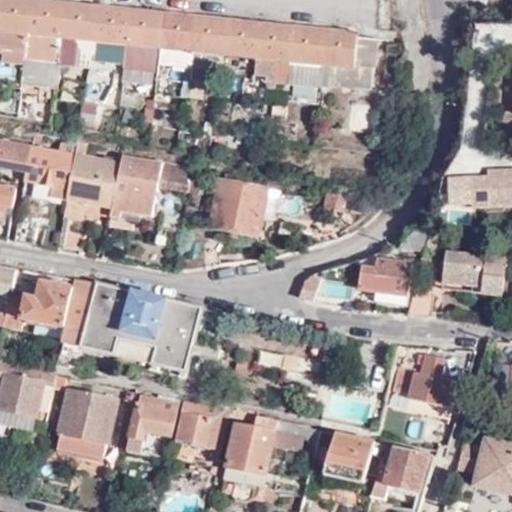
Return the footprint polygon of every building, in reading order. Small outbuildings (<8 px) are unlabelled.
[(43,62),(62,64),(63,58),(75,59),(75,66),(93,68),(94,60),(96,40),(130,45),(128,64),(126,83),(158,87),(160,65),(194,68),(225,71),(247,73),(248,58),(293,63),(291,77),(290,87),(324,90),(325,87),(374,93),(377,68),(379,68),(383,42),(360,39),(359,35),(19,0),(0,0),(0,51),(6,53),(29,55),(29,61),(43,62)] [(96,40),(94,60),(128,64),(130,45),(96,40)] [(29,65),(29,61),(29,55),(6,53),(5,62),(29,65)] [(63,58),(62,64),(75,66),(75,59),(63,58)] [(43,62),(43,70),(61,71),(62,64),(43,62)] [(40,89),(43,70),(28,68),(26,87),(40,89)] [(225,71),(194,68),(192,81),(223,85),(225,71)] [(290,90),(290,87),(291,77),(277,75),(275,88),(290,90)] [(0,108),(18,112),(21,91),(0,88),(0,108)] [(297,138),(299,123),(287,121),(285,136),(297,138)] [(68,200),(76,154),(0,139),(0,167),(27,173),(24,191),(68,200)] [(113,209),(122,164),(86,156),(88,144),(78,143),(76,154),(68,200),(65,216),(82,220),(85,203),(113,209)] [(199,196),(204,173),(124,156),(122,164),(113,209),(111,219),(120,221),(121,215),(152,221),(161,180),(191,187),(191,194),(199,196)] [(511,171),(473,172),(473,214),(511,213),(511,171)] [(264,221),(269,190),(222,181),(212,229),(261,237),(264,221)] [(0,240),(7,242),(15,189),(0,185),(0,240)] [(280,192),(269,190),(264,221),(274,223),(280,192)] [(366,214),(368,202),(326,193),(323,208),(348,213),(348,210),(366,214)] [(14,243),(32,247),(36,223),(18,220),(14,243)] [(59,252),(81,256),(86,230),(63,226),(59,252)] [(132,266),(150,269),(155,249),(137,245),(132,266)] [(188,271),(206,268),(209,250),(194,247),(188,271)] [(446,284),(477,287),(485,287),(484,295),(506,297),(510,260),(450,253),(446,284)] [(360,289),(379,293),(409,298),(415,266),(381,260),(379,270),(364,267),(360,289)] [(16,268),(0,264),(0,281),(12,284),(16,268)] [(322,280),(315,277),(311,278),(306,284),(303,294),(304,299),(314,304),(322,280)] [(65,330),(74,286),(41,279),(37,297),(27,296),(22,321),(65,330)] [(104,285),(75,280),(74,286),(65,330),(63,343),(189,371),(203,307),(104,285)] [(438,287),(417,285),(408,315),(434,317),(438,287)] [(485,287),(477,287),(476,294),(484,295),(485,287)] [(22,296),(10,293),(9,299),(5,325),(21,329),(22,321),(17,319),(22,296)] [(409,298),(379,293),(377,302),(408,306),(409,298)] [(0,323),(5,325),(9,299),(0,297),(0,299),(0,323)] [(443,378),(444,371),(446,361),(428,357),(426,364),(422,363),(419,372),(400,369),(394,395),(412,398),(410,402),(446,410),(451,384),(453,380),(443,378)] [(287,358),(286,374),(320,377),(321,360),(287,358)] [(57,373),(0,361),(0,374),(2,375),(0,387),(0,406),(17,410),(39,416),(47,381),(55,383),(57,373)] [(511,392),(511,370),(497,369),(495,391),(511,392)] [(469,376),(444,371),(443,378),(453,380),(451,384),(466,387),(469,376)] [(66,375),(57,373),(55,383),(54,387),(63,389),(66,375)] [(107,462),(121,397),(70,385),(55,450),(107,462)] [(174,440),(183,399),(167,395),(143,390),(129,449),(162,457),(166,438),(174,440)] [(213,405),(193,401),(187,400),(174,457),(191,460),(193,461),(194,453),(214,457),(216,448),(224,450),(230,420),(211,417),(213,405)] [(0,422),(14,424),(17,410),(0,406),(0,422)] [(322,429),(232,410),(231,415),(260,422),(258,427),(238,422),(223,491),(232,492),(236,498),(246,500),(251,496),(254,485),(264,486),(273,452),(274,444),(317,453),(322,429)] [(333,432),(322,429),(317,453),(315,461),(326,462),(333,432)] [(368,481),(379,442),(340,434),(330,472),(368,481)] [(511,444),(483,438),(481,450),(476,475),(474,487),(511,495),(511,444)] [(315,461),(317,453),(274,444),(273,452),(315,461)] [(421,493),(432,454),(398,446),(392,464),(383,461),(373,497),(385,501),(390,486),(421,493)] [(481,450),(464,446),(457,470),(476,475),(481,450)] [(193,461),(191,460),(189,468),(211,473),(212,465),(214,457),(194,453),(193,461)] [(212,465),(211,473),(218,474),(220,466),(212,465)] [(76,510),(87,511),(100,511),(108,484),(83,478),(76,510)] [(254,485),(251,496),(273,501),(276,489),(264,486),(254,485)] [(505,511),(510,511),(511,511),(511,495),(474,487),(470,504),(505,511)]
